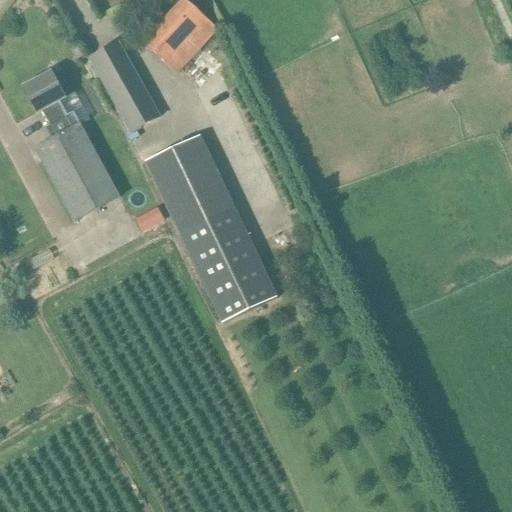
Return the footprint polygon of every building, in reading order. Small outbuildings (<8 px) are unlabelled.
[(185,0),(182,0),(143,43),(177,74),(218,30),(185,0)] [(414,0),(438,51),(491,27),(478,0),(414,0)] [(119,42),(89,59),(131,135),(161,118),(119,42)] [(36,113),(42,110),(50,126),(45,128),(51,139),(34,149),(74,223),(120,198),(74,113),(67,117),(58,101),(65,98),(52,73),(23,89),(36,113)] [(222,325),(278,298),(200,137),(144,164),(222,325)] [(158,208),(135,221),(142,234),(165,221),(158,208)] [(20,299),(15,290),(3,297),(8,306),(20,299)]
